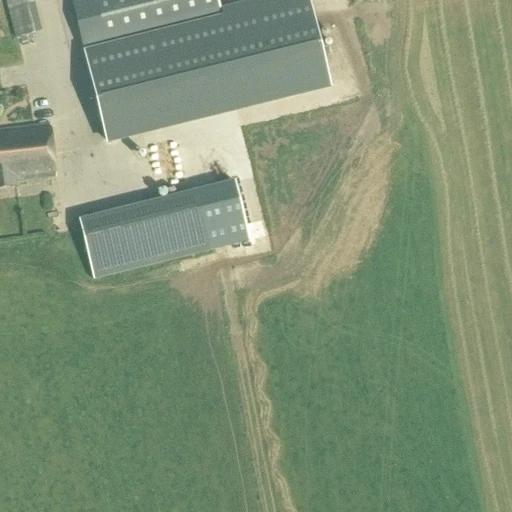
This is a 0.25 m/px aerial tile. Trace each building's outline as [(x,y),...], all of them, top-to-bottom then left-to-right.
[(5,0),(14,37),(41,32),(33,0),(5,0)] [(327,87),(305,0),(288,0),(222,16),(218,0),(70,0),(86,64),(105,142),(327,87)] [(37,102),(37,116),(55,116),(54,102),(37,102)] [(49,125),(0,130),(0,190),(19,188),(19,182),(55,177),(49,125)] [(197,181),(82,206),(97,275),(212,249),(197,181)]
